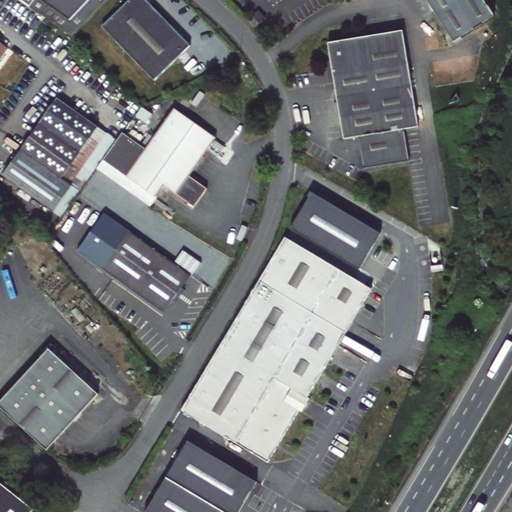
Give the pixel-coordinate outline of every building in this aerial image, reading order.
[(31,0),(27,7),(71,37),(106,0),(31,0)] [(190,46),(145,0),(129,0),(102,26),(154,80),(190,46)] [(484,0),(426,0),(449,34),(489,8),(484,0)] [(402,32),(327,44),(343,140),(357,138),(363,170),(409,163),(403,130),(418,128),(402,32)] [(0,40),(0,57),(8,47),(0,40)] [(57,98),(33,132),(82,166),(85,164),(107,133),(57,98)] [(120,137),(96,171),(148,207),(162,187),(193,209),(206,191),(187,178),(213,141),(174,113),(154,141),(148,137),(139,150),(120,137)] [(2,176),(41,204),(82,166),(33,132),(2,176)] [(82,166),(41,204),(54,213),(73,186),(70,184),(85,164),(82,166)] [(314,196),(290,231),(357,275),(380,240),(314,196)] [(129,232),(103,269),(165,312),(176,296),(180,290),(191,275),(153,248),(129,232)] [(153,248),(191,275),(200,262),(162,235),(153,248)] [(271,261),(260,281),(346,333),(371,291),(285,240),(271,261)] [(346,333),(260,281),(180,413),(267,464),(298,413),(300,414),(308,401),(306,399),(346,333)] [(51,350),(0,404),(0,405),(49,451),(100,395),(51,350)] [(186,443),(145,511),(238,511),(255,484),(186,443)] [(0,511),(33,511),(36,509),(0,481),(0,511)]
